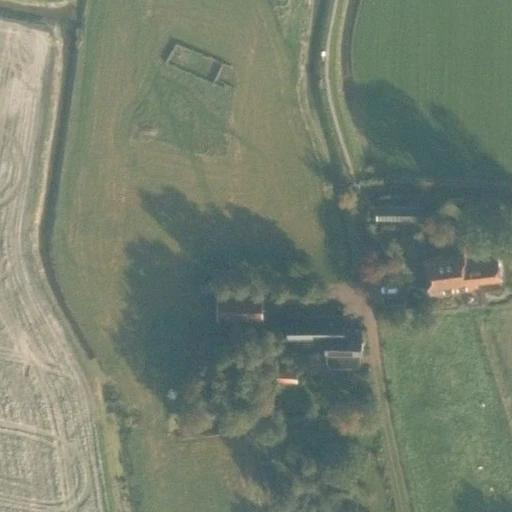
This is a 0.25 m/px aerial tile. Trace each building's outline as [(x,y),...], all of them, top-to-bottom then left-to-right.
[(423,204),(375,203),(374,217),(422,218),(423,204)] [(473,255),(471,232),(456,234),(458,252),(426,256),(430,291),(445,288),(444,285),(452,284),(452,287),(458,287),(458,283),(466,282),(466,285),(477,284),(477,279),(502,276),(499,252),(473,255)] [(407,306),(405,288),(383,290),(384,308),(407,306)] [(262,292),(217,292),(217,318),(262,318),(262,292)] [(363,352),(363,328),(346,328),(346,314),(289,314),(289,335),(326,335),(326,352),(327,352),(327,361),(332,365),(357,365),(361,360),(361,352),(363,352)] [(298,366),(278,365),(277,379),(297,380),(298,366)]
